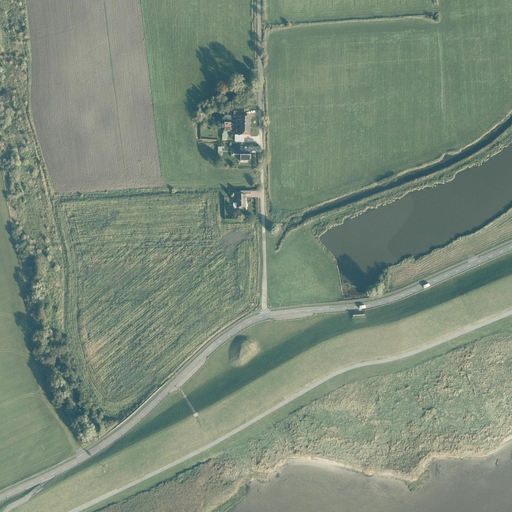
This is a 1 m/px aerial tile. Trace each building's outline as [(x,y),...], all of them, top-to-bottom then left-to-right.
[(250,129),(250,119),(241,119),(241,129),(250,129)] [(250,139),(250,129),(241,129),(241,139),(250,139)] [(241,155),(242,154),(242,152),(240,152),(240,148),(233,147),(233,151),(234,152),(234,155),(241,155)] [(253,154),(242,154),(241,155),(241,162),(253,163),(253,154)] [(246,209),(246,197),(241,197),(237,197),(237,205),(234,205),(234,209),(246,209)]
